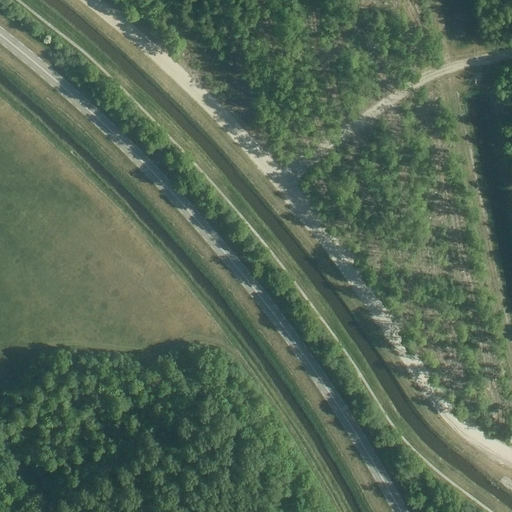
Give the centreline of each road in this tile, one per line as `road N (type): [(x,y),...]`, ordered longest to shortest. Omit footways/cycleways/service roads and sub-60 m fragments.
road 1 (track): [(88,0),(184,80),(280,182),(459,425),(511,458)]
road 2 (primary): [(400,511),(321,381),(218,244),(107,128),(0,35)]
road 3 (unknown): [(280,182),(359,118),(437,74),(511,47)]
